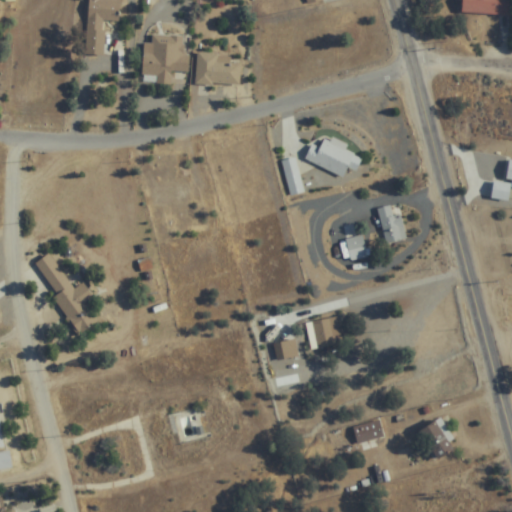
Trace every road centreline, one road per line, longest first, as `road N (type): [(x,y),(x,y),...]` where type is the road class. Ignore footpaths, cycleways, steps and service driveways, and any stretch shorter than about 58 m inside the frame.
road 1 (residential): [(0,137),(166,134),(414,67),(511,65)]
road 2 (residential): [(398,0),(511,432)]
road 3 (residential): [(75,511),(20,290),(17,138)]
